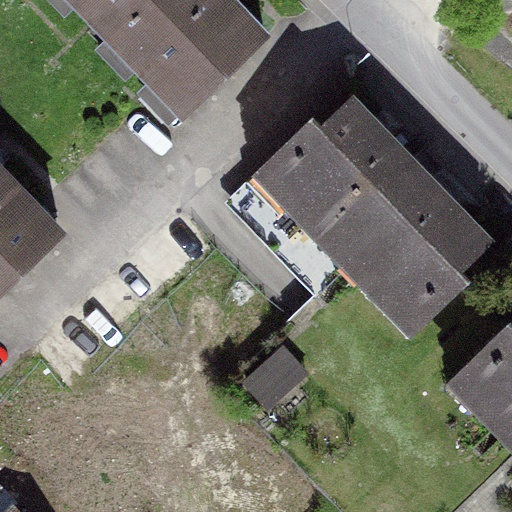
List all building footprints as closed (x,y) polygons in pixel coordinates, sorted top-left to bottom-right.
[(229,0),(76,0),(184,111),(263,35),(229,0)] [(430,175),(438,167),(422,150),(414,158),(353,95),(234,209),(318,297),(356,258),(379,282),(367,294),(373,300),(385,288),(412,316),(434,295),(442,303),(467,278),(460,269),(491,239),(430,175)] [(0,288),(59,232),(0,171),(0,288)] [(254,475),(312,419),(220,324),(210,333),(143,263),(85,319),(90,325),(34,379),(105,454),(99,459),(150,511),(204,511),(248,469),(254,475)] [(511,322),(511,321),(486,344),(495,354),(467,380),(487,401),(475,413),(480,418),(484,415),(511,444),(511,322)] [(511,511),(511,454),(452,511),(511,511)]
